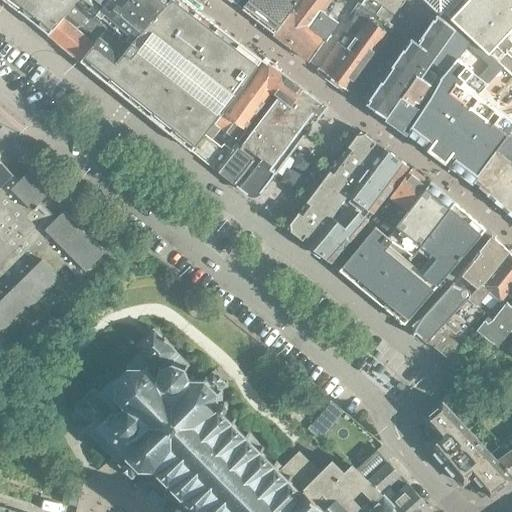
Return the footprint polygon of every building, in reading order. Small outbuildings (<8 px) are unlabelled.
[(4,0),(6,1),(7,2),(17,10),(18,11),(19,11),(27,0),(4,0)] [(27,0),(19,11),(19,12),(49,35),(60,20),(76,2),(77,0),(27,0)] [(95,16),(103,6),(96,0),(77,0),(76,2),(60,20),(49,35),(80,61),(94,44),(93,44),(103,33),(108,26),(95,16)] [(211,20),(200,12),(184,0),(169,0),(156,17),(155,16),(124,51),(103,33),(93,44),(94,44),(80,61),(86,66),(190,150),(191,150),(192,151),(206,135),(220,119),(240,91),(241,92),(264,60),(263,60),(261,59),(211,20)] [(108,0),(103,6),(95,16),(108,26),(103,33),(124,51),(155,16),(156,17),(169,0),(108,0)] [(274,33),(298,0),(247,0),(241,9),(274,33)] [(322,11),(323,12),(330,0),(298,0),(274,33),(273,35),(290,47),(322,11)] [(347,90),(359,73),(378,46),(394,26),(389,22),(404,0),(363,0),(358,9),(318,68),(347,90)] [(442,78),(425,103),(406,133),(472,182),(497,150),(511,162),(511,0),(457,0),(445,13),(473,39),(471,42),(450,67),(442,78)] [(290,47),(309,62),(337,22),(323,12),(322,11),(290,47)] [(368,105),(406,133),(425,103),(442,78),(450,67),(471,42),(455,29),(436,14),(418,43),(411,38),(368,105)] [(232,137),(226,145),(224,143),(208,164),(236,186),(253,165),(256,161),(240,148),(279,97),(273,92),(273,91),(269,88),(280,72),(264,60),(241,92),(240,91),(220,119),(206,135),(211,139),(220,128),(232,137)] [(327,107),(280,72),(269,88),(273,91),(273,92),(279,97),(240,148),(256,161),(253,165),(272,177),(273,176),(274,173),(275,174),(303,136),(304,137),(327,107)] [(360,179),(382,147),(364,134),(356,135),(290,224),(291,231),(310,245),(326,227),(337,210),(348,192),(349,193),(359,178),(360,179)] [(214,142),(211,139),(206,135),(192,151),(201,159),(214,142)] [(331,262),(341,250),(344,253),(352,247),(370,227),(365,223),(379,207),(408,167),(382,147),(360,179),(359,178),(349,193),(348,192),(337,210),(326,227),(310,245),(331,262)] [(511,162),(497,150),(472,182),(473,183),(511,215),(511,162)] [(0,335),(60,278),(56,274),(65,265),(77,278),(104,253),(102,250),(101,251),(86,236),(86,235),(85,235),(81,231),(82,231),(81,230),(80,231),(65,215),(66,215),(63,212),(48,226),(42,220),(49,213),(39,203),(50,192),(49,191),(49,192),(29,172),(30,172),(29,171),(19,181),(0,161),(0,335)] [(236,186),(246,194),(251,196),(256,195),(260,192),(272,177),(253,165),(236,186)] [(374,220),(391,232),(394,227),(429,182),(411,169),(391,196),(374,220)] [(412,256),(455,203),(430,182),(429,182),(394,227),(406,237),(399,246),(412,256)] [(485,229),(455,203),(412,256),(399,246),(394,242),(393,241),(375,227),(339,270),(404,324),(485,229)] [(470,282),(467,288),(465,288),(464,288),(462,288),(452,284),(411,330),(427,343),(480,284),(481,285),(509,252),(491,236),(460,274),(470,282)] [(427,343),(452,363),(458,355),(466,344),(456,334),(462,327),(467,332),(483,313),(476,307),(489,293),(500,301),(505,295),(509,298),(511,294),(511,255),(509,252),(481,285),(480,284),(427,343)] [(487,318),(476,331),(490,342),(480,354),(487,360),(511,329),(511,308),(505,303),(491,321),(487,318)] [(117,468),(119,470),(131,482),(133,480),(134,482),(136,480),(135,478),(138,475),(140,476),(150,476),(152,478),(157,473),(168,485),(165,489),(167,491),(170,487),(181,499),(178,502),(180,505),(181,504),(189,511),(396,511),(366,481),(351,467),(344,474),(332,462),(320,475),(299,454),(282,470),(278,465),(279,464),(276,461),(273,465),(262,453),(265,450),(262,447),(261,448),(250,436),(250,435),(248,433),(245,436),(233,424),(236,421),(234,418),(230,422),(223,414),(227,411),(227,406),(223,403),(222,403),(222,391),(225,388),(226,389),(228,387),(226,386),(228,385),(214,371),(212,373),(211,371),(209,373),(211,375),(208,377),(207,376),(206,381),(192,382),(194,379),(192,376),(189,379),(186,370),(189,368),(188,367),(189,365),(166,343),(167,342),(164,338),(163,339),(153,329),(136,347),(141,352),(128,364),(125,365),(126,370),(117,379),(112,378),(111,382),(98,394),(93,389),(75,409),(75,410),(69,416),(80,427),(79,427),(89,437),(90,437),(116,462),(118,464),(117,465),(119,467),(117,468)] [(452,363),(448,366),(455,374),(459,377),(470,365),(458,355),(452,363)] [(511,384),(503,397),(511,404),(511,384)] [(331,401),(307,429),(320,439),(343,411),(331,401)] [(511,480),(511,477),(490,454),(457,419),(443,402),(424,418),(428,424),(425,428),(424,429),(424,431),(424,433),(429,439),(425,442),(463,486),(467,483),(479,497),(480,498),(483,498),(485,497),(488,495),(490,497),(511,480)] [(511,477),(511,434),(498,447),(498,448),(490,454),(511,477)] [(366,481),(396,511),(429,511),(431,510),(387,462),(366,481)] [(74,485),(69,505),(77,507),(82,488),(74,485)]
